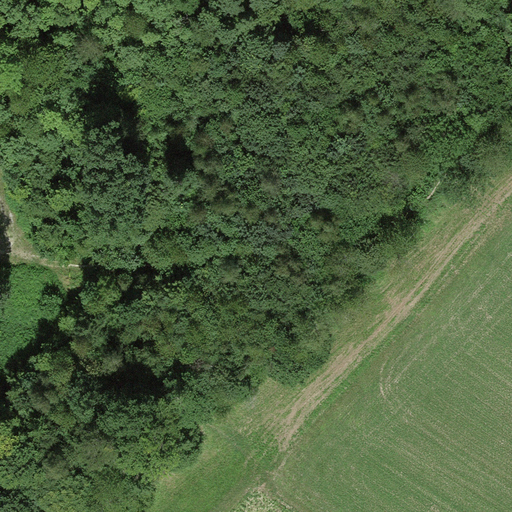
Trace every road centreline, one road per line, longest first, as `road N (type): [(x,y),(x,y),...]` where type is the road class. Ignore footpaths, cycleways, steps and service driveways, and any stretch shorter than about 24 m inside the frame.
road 1 (track): [(511,106),(428,199),(379,229),(322,245),(146,267),(75,268),(13,254)]
road 2 (track): [(229,436),(127,358),(13,254)]
road 3 (track): [(322,245),(318,123),(293,0)]
